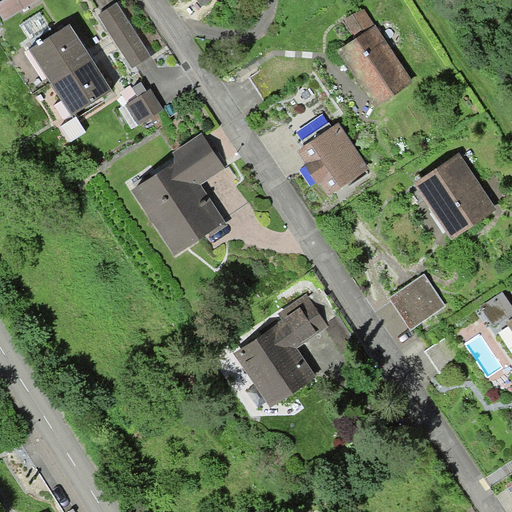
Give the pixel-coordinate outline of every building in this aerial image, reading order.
[(5,0),(0,3),(0,16),(2,20),(35,1),(34,0),(5,0)] [(98,15),(115,42),(129,33),(112,6),(98,15)] [(28,50),(49,83),(87,60),(66,27),(40,43),(38,40),(35,42),(36,45),(28,50)] [(371,30),(339,51),(375,106),(407,84),(371,30)] [(146,59),(129,33),(115,42),(132,69),(146,59)] [(69,117),(108,93),(87,60),(49,83),(60,101),(52,107),(61,121),(68,116),(69,117)] [(276,60),(246,80),(263,105),(292,85),(276,60)] [(160,112),(147,91),(117,110),(129,131),(160,112)] [(307,163),(305,165),(317,183),(319,181),(328,194),(363,171),(334,127),(324,134),(307,109),(282,125),(307,163)] [(218,168),(220,167),(201,139),(174,156),(177,161),(133,190),(174,253),(218,224),(191,183),(217,166),(218,168)] [(416,185),(428,203),(434,199),(456,233),(490,211),(455,159),(416,185)] [(440,307),(422,279),(395,298),(413,325),(440,307)] [(503,318),(511,313),(500,295),(491,301),(503,318)] [(277,401),(308,379),(288,349),(324,326),(305,300),(280,317),(284,323),(275,329),(274,328),(237,353),(258,385),(264,381),(277,401)] [(463,359),(448,336),(422,353),(437,376),(463,359)]
